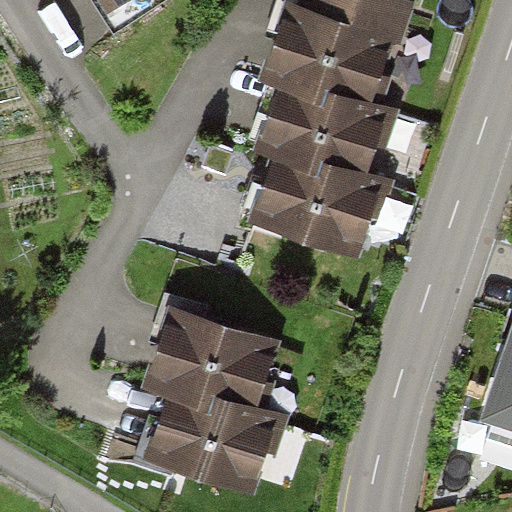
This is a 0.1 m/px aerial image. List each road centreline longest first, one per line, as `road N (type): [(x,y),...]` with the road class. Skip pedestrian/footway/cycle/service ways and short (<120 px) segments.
road 1 (unclassified): [(511,48),(397,395),(371,511)]
road 2 (residential): [(135,414),(86,383),(68,363),(67,341),(135,207),(136,170)]
road 3 (residential): [(252,0),(172,134),(136,170)]
road 4 (residential): [(136,170),(20,0)]
